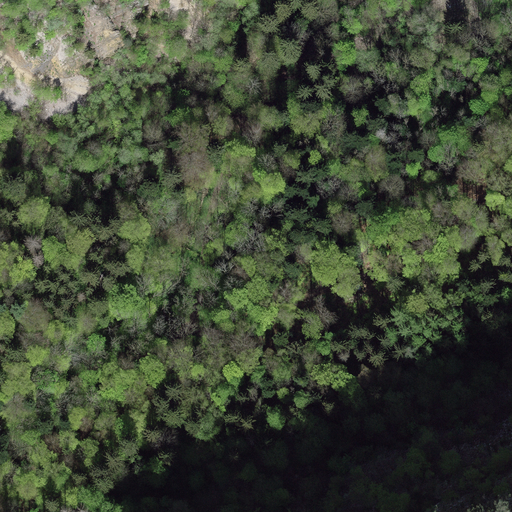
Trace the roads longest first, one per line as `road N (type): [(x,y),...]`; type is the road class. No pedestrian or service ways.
road 1 (track): [(0,493),(85,427),(105,379),(191,330),(217,193),(275,84)]
road 2 (track): [(191,330),(242,324),(398,263)]
road 3 (track): [(362,0),(275,84)]
